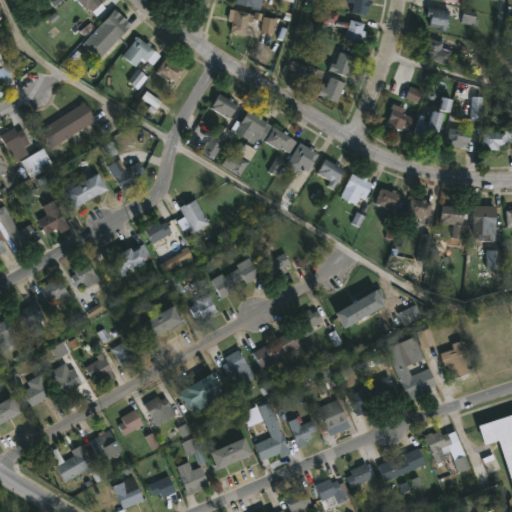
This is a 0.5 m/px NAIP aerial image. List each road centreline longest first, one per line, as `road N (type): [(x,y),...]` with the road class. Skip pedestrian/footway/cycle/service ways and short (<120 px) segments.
road 1 (residential): [(140,0),(196,45),(352,139),(438,178),(511,185)]
road 2 (residential): [(347,254),(332,274),(0,462)]
road 3 (residential): [(511,392),(198,511)]
road 4 (residential): [(223,61),(189,114),(164,190),(0,289)]
road 5 (residential): [(352,139),(400,0)]
